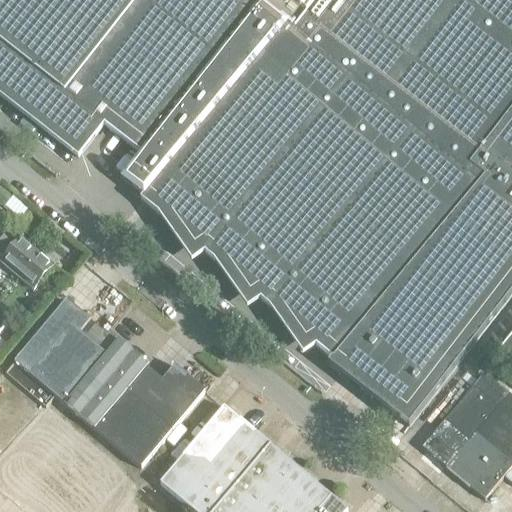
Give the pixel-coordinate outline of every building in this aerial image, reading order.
[(511,0),(0,0),(0,92),(80,156),(105,125),(143,155),(126,175),(127,184),(145,198),(142,202),(159,215),(172,207),(204,254),(215,263),(228,251),(261,302),(271,310),(283,298),(318,349),(332,362),(333,363),(397,288),(481,188),(465,174),(511,111),(511,0)] [(511,111),(465,174),(481,188),(511,212),(511,111)] [(511,296),(511,212),(481,188),(397,288),(472,348),(511,296)] [(0,235),(0,260),(3,263),(2,264),(34,291),(54,267),(22,240),(21,241),(15,237),(9,244),(0,235)] [(333,363),(332,362),(329,366),(409,429),(472,348),(397,288),(333,363)] [(0,299),(0,359),(0,360),(9,350),(0,343),(0,337),(14,321),(0,309),(0,308),(5,303),(0,299)] [(67,302),(15,365),(37,383),(55,399),(74,414),(141,471),(206,393),(176,368),(163,383),(107,336),(67,302)] [(511,335),(497,354),(511,366),(511,335)] [(488,500),(511,469),(511,394),(484,372),(423,450),(488,500)] [(347,511),(224,409),(160,486),(191,511),(347,511)]
